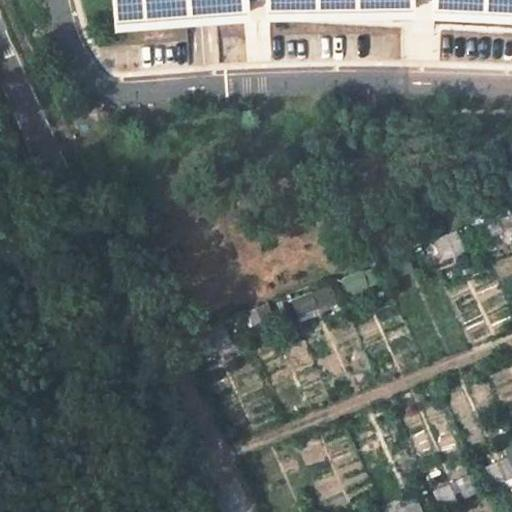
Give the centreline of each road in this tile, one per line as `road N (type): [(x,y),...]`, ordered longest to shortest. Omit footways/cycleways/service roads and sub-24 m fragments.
road 1 (tertiary): [(215,511),(0,46)]
road 2 (track): [(511,345),(194,467)]
